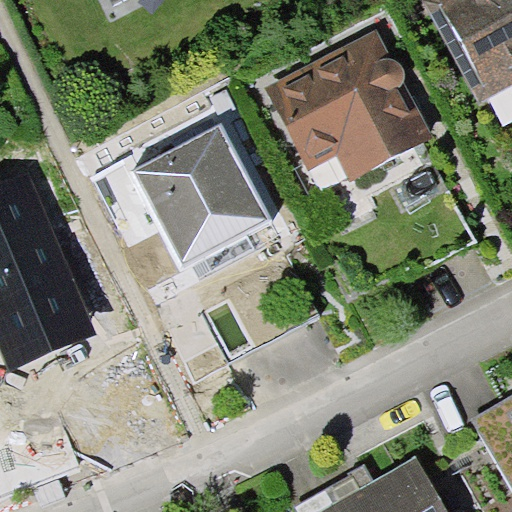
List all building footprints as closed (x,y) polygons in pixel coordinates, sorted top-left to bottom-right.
[(494,84),(499,94),(511,86),(511,0),(454,0),(442,7),(486,89),(494,84)] [(403,77),(397,66),(383,64),(371,44),(271,98),(307,164),(341,146),(358,178),(424,143),(415,126),(396,90),(403,77)] [(219,127),(130,175),(183,272),(271,225),(219,127)] [(43,201),(0,214),(0,312),(72,289),(43,201)] [(470,433),(511,503),(511,428),(503,413),(470,433)] [(291,511),(442,511),(413,460),(340,502),(332,489),(291,511)]
